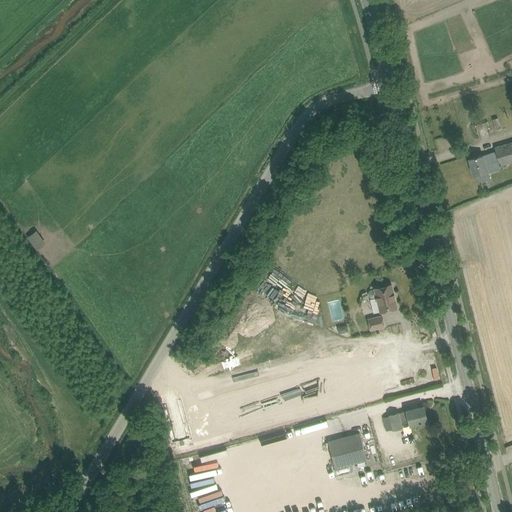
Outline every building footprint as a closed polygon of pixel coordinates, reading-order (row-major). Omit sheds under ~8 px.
[(498,117),(493,119),(496,130),(501,128),(498,117)] [(469,159),(473,174),(488,170),(486,164),(498,160),(499,165),(511,160),(511,140),(493,146),(495,151),(469,159)] [(380,312),(388,310),(397,308),(392,284),(369,290),(368,293),(369,295),(370,297),(373,298),(376,297),(380,312)] [(370,329),(375,328),(385,326),(382,315),(368,319),(370,329)] [(347,324),(337,326),(338,333),(349,331),(347,324)] [(372,347),(236,377),(242,405),(379,374),(372,347)] [(383,384),(246,414),(249,430),(387,400),(383,384)] [(383,416),(387,430),(427,421),(423,406),(383,416)] [(335,467),(334,468),(367,459),(360,432),(328,439),(335,467)]
